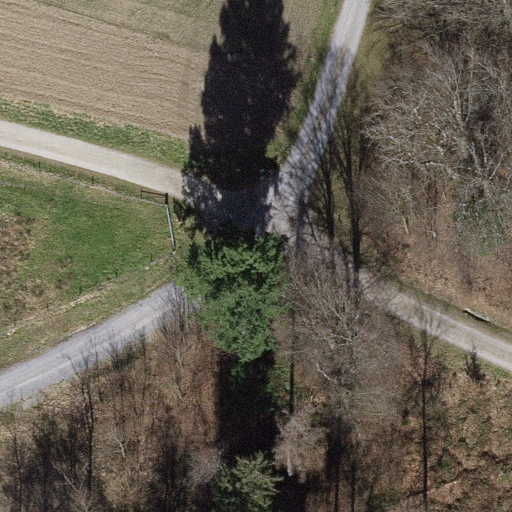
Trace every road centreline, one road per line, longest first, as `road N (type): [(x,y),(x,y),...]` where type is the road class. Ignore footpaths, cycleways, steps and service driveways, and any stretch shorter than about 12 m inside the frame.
road 1 (track): [(0,131),(131,164),(262,218),(356,278),(511,352)]
road 2 (track): [(359,0),(297,169),(262,218),(112,330),(0,384)]
